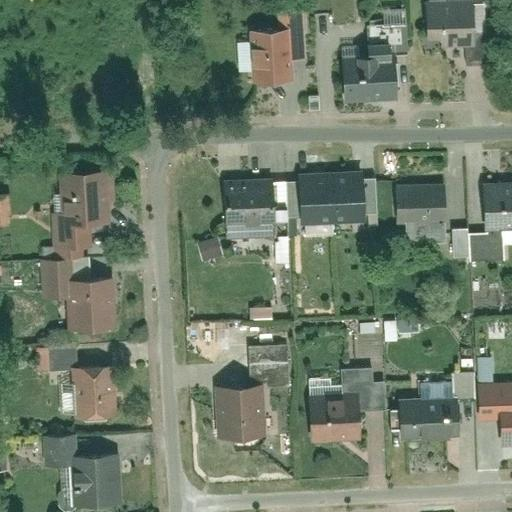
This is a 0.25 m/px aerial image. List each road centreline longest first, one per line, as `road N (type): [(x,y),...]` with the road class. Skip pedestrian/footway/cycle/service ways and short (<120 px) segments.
road 1 (residential): [(156,142),(174,511)]
road 2 (residential): [(511,128),(156,142)]
road 3 (residential): [(196,511),(511,490)]
road 4 (residential): [(156,142),(0,132)]
